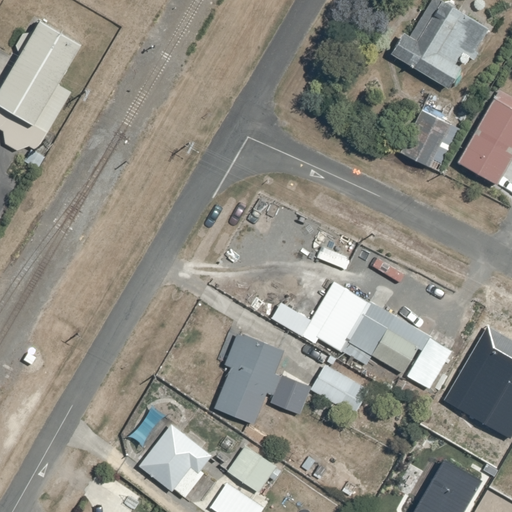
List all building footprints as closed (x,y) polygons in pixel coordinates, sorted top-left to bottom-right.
[(392,45),(449,86),(469,59),(473,62),(481,51),(476,48),(489,30),(448,0),(433,0),(409,34),(403,29),(392,45)] [(84,41),(42,16),(32,34),(26,30),(15,49),(23,53),(0,91),(0,101),(3,103),(0,108),(0,126),(7,131),(3,138),(34,156),(73,91),(59,83),(84,41)] [(461,159),(501,181),(511,160),(511,95),(499,88),(461,159)] [(397,151),(429,166),(451,122),(419,106),(397,151)] [(419,346),(424,349),(409,375),(431,387),(453,348),(431,336),(432,336),(335,280),(310,323),(319,328),(315,334),(368,364),(374,354),(405,371),(419,346)] [(277,370),(285,348),(238,331),(226,363),(232,365),(217,407),(258,422),(269,391),(274,392),(281,372),(277,370)] [(353,415),(369,389),(327,362),(311,387),(353,415)] [(213,454),(173,420),(139,460),(173,489),(194,465),(200,470),(213,454)] [(439,465),(453,444),(420,424),(407,445),(439,465)] [(228,470),(260,491),(277,466),(245,444),(228,470)] [(263,511),(266,508),(230,484),(212,511),(263,511)]
